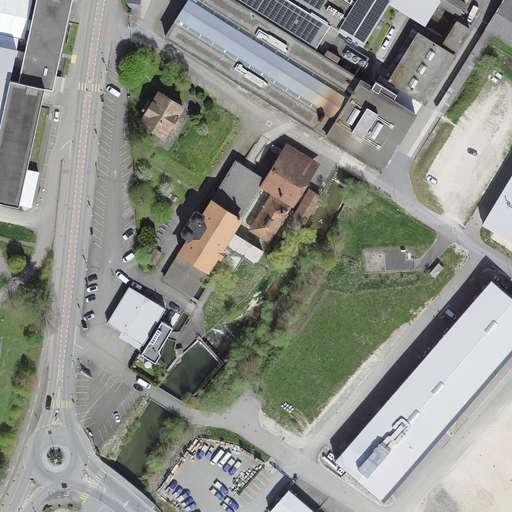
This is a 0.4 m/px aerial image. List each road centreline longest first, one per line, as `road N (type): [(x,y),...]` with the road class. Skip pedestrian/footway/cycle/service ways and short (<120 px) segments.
road 1 (residential): [(511,271),(382,184),(98,19)]
road 2 (residential): [(363,511),(239,429),(199,420),(62,340)]
road 3 (primary): [(84,135),(62,340)]
road 4 (residential): [(511,387),(403,511)]
